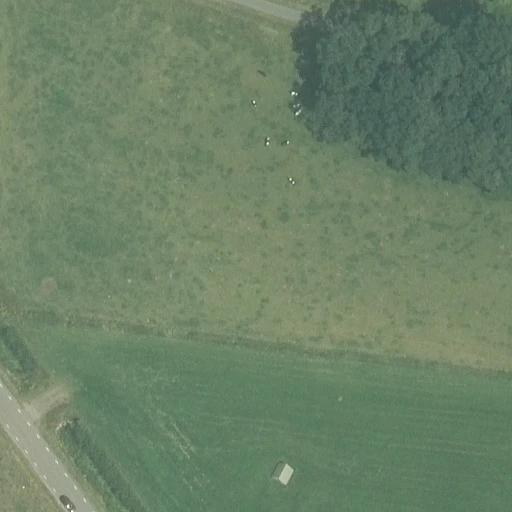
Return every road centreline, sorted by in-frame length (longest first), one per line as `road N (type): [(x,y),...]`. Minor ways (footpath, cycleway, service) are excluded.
road 1 (unclassified): [(511,87),(234,0)]
road 2 (unclassified): [(83,511),(0,398)]
